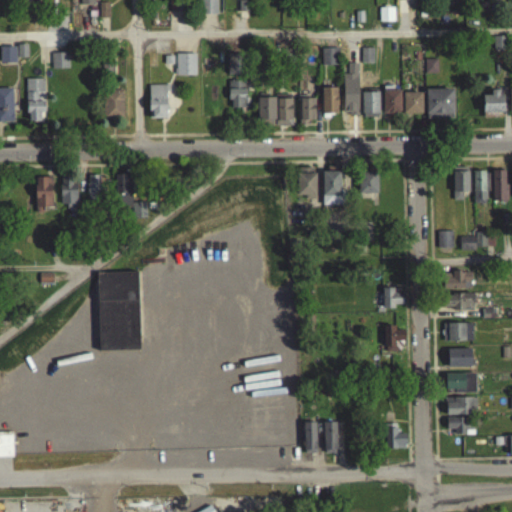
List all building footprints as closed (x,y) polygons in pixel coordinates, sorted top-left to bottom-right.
[(94,10),(93,0),(79,0),(79,10),(94,10)] [(464,7),(463,0),(449,0),(450,8),(464,7)] [(216,3),(199,3),(199,20),(217,20),(216,3)] [(238,17),(247,17),(247,6),(238,6),(238,17)] [(182,17),(182,8),(169,7),(168,16),(182,17)] [(108,8),(98,8),(99,23),(108,23),(108,8)] [(378,13),(379,27),(393,27),(393,13),(378,13)] [(493,42),(492,55),(503,56),(503,42),(493,42)] [(26,49),(16,50),(16,63),(27,63),(26,49)] [(0,68),(15,68),(15,52),(0,52),(0,68)] [(321,71),(338,70),(338,53),(321,54),(321,71)] [(373,53),(360,54),(360,69),(373,69),(373,53)] [(68,74),(67,57),(50,58),(51,75),(68,74)] [(195,59),(175,59),(175,81),(195,81),(195,59)] [(227,79),(241,80),(242,59),(227,59),(227,79)] [(101,65),(101,79),(113,79),(113,64),(101,65)] [(437,65),(424,64),(423,78),(436,79),(437,65)] [(25,127),(43,127),(43,84),(26,84),(25,127)] [(246,113),(245,86),(228,86),(228,113),(246,113)] [(166,123),(166,90),(148,91),(148,124),(166,123)] [(0,93),(0,127),(12,127),(11,93),(0,93)] [(337,119),(336,93),(320,93),(321,119),(337,119)] [(400,93),(382,93),(382,119),(399,120),(400,93)] [(425,95),(425,124),(453,123),(453,94),(425,95)] [(122,95),(102,95),(102,124),(123,124),(122,95)] [(481,101),(482,118),(503,118),(503,95),(490,95),(490,100),(481,101)] [(377,123),(378,98),(361,97),(360,122),(377,123)] [(421,119),(421,98),(402,98),(402,119),(421,119)] [(257,131),(274,130),(273,103),(256,103),(257,131)] [(298,126),(314,125),(313,103),(297,104),(298,126)] [(291,132),(292,104),(276,104),(275,131),(291,132)] [(462,206),(462,197),(468,197),(467,172),(451,173),(452,206),(462,206)] [(304,204),(314,205),(315,174),(296,173),(295,201),(304,201),(304,204)] [(472,209),(488,209),(487,176),(472,176),(472,209)] [(506,206),(505,176),(491,176),(491,207),(506,206)] [(321,211),(340,210),(339,177),(321,177),(321,211)] [(376,177),(357,177),(358,199),(377,199),(376,177)] [(132,180),(115,180),(114,213),(131,213),(131,223),(145,223),(145,208),(131,207),(132,180)] [(60,212),(76,211),(75,181),(58,182),(60,212)] [(100,181),(86,181),(87,207),(100,206),(100,181)] [(42,213),(51,213),(51,183),(34,183),(33,218),(42,218),(42,213)] [(452,236),(436,237),(436,253),(452,253),(452,236)] [(458,242),(458,255),(485,254),(485,237),(474,238),(474,242),(458,242)] [(178,455),(254,453),(252,351),(244,351),(242,304),(255,304),(254,275),(200,277),(200,306),(215,305),(216,352),(207,352),(209,434),(178,435),(178,455)] [(94,276),(94,355),(136,355),(136,276),(94,276)] [(441,279),(441,295),(470,294),(470,276),(450,277),(450,278),(441,279)] [(51,278),(38,278),(38,288),(52,288),(51,278)] [(381,314),(394,314),(394,310),(401,310),(401,293),(381,293),(381,314)] [(472,299),(441,299),(442,315),(472,315),(472,299)] [(471,328),(447,329),(447,347),(471,346),(471,328)] [(404,335),(394,335),(394,331),(382,331),(381,357),(403,358),(404,335)] [(446,373),(471,372),(471,354),(446,354),(446,373)] [(444,379),(444,399),(474,398),(474,379),(444,379)] [(445,421),(475,420),(474,402),(444,403),(445,421)] [(472,438),(472,422),(445,423),(445,438),(472,438)] [(315,428),(302,428),(302,459),(315,459),(315,428)] [(335,459),(335,428),(315,428),(315,442),(323,443),(323,459),(335,459)] [(384,455),(405,454),(404,439),(395,439),(395,429),(383,430),(384,455)] [(0,462),(11,462),(11,438),(0,437),(0,462)]
